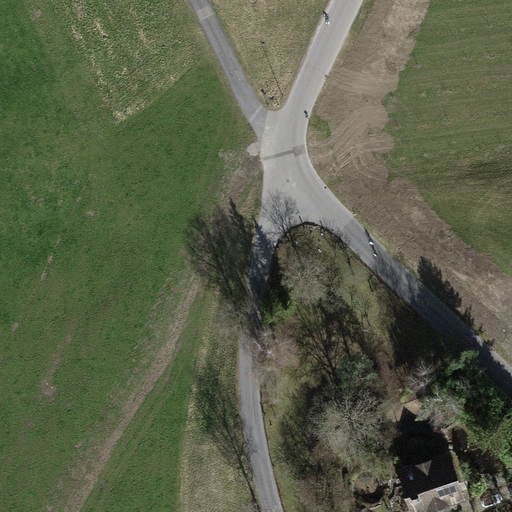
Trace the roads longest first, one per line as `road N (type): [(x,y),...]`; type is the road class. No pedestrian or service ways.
road 1 (unclassified): [(272,511),(249,347),(281,162)]
road 2 (tertiary): [(281,162),(511,383)]
road 3 (residential): [(281,162),(200,0)]
road 4 (tertiary): [(281,162),(349,0)]
